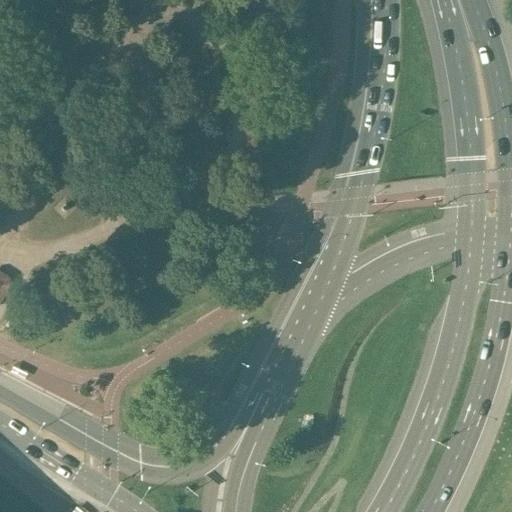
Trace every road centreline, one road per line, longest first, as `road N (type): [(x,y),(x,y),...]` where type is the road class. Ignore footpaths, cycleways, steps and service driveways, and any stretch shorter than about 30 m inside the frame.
road 1 (residential): [(274,384),(214,454),(171,465),(123,455),(0,388)]
road 2 (primary): [(379,0),(372,117),(310,309)]
road 3 (primary): [(429,511),(491,359),(511,234)]
road 4 (primary): [(472,237),(436,403),(384,511)]
road 5 (primary): [(441,0),(467,131),(472,237)]
road 6 (primary): [(472,237),(400,255),(310,309)]
road 7 (primary): [(511,174),(504,106),(473,0)]
road 8 (residential): [(0,423),(138,511)]
road 9 (primary): [(274,384),(229,511)]
